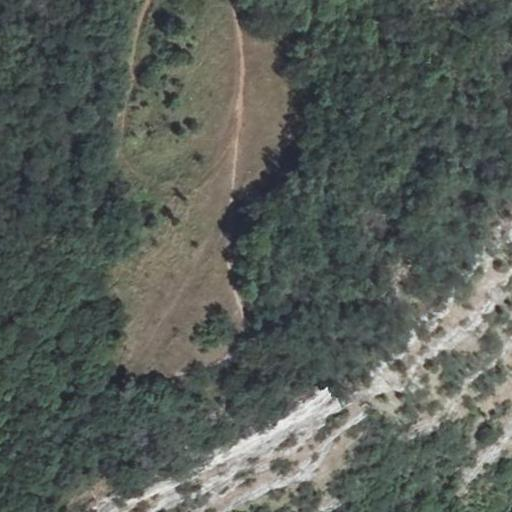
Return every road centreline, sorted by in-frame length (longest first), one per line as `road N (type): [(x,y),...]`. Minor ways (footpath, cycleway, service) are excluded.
road 1 (track): [(233,143),(229,253),(244,336),(222,364),(183,379),(117,384),(204,256)]
road 2 (track): [(150,0),(119,143),(122,158),(148,184),(183,190),(233,143),(242,54),(229,0)]
